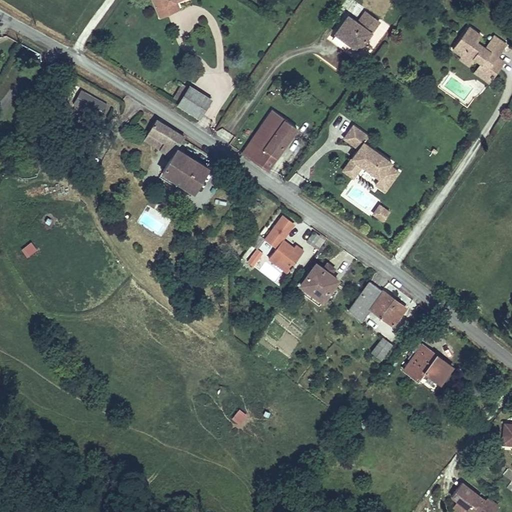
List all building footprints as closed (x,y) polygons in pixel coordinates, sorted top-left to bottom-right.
[(153,0),(160,17),(173,12),(169,4),(175,1),(177,0),(153,0)] [(175,1),(169,4),(173,12),(179,9),(175,1)] [(348,17),(335,34),(358,50),(378,22),(365,12),(357,23),(348,17)] [(482,45),(473,38),(477,33),(466,24),(449,47),(467,61),(470,57),(476,62),(475,64),(489,75),(497,65),(490,60),(503,43),(491,33),(482,45)] [(501,60),(494,55),(490,60),(497,65),(501,60)] [(489,75),(475,64),(471,68),(486,80),(489,75)] [(178,104),(200,118),(211,100),(189,87),(178,104)] [(272,111),(242,153),(267,170),(297,128),(272,111)] [(184,137),(156,120),(148,132),(165,142),(160,149),(172,157),(162,173),(194,192),(208,168),(177,149),(183,138),(184,137)] [(391,161),(363,140),(367,135),(352,124),(342,137),(357,148),(345,164),(356,172),(361,165),(378,178),(374,183),(384,191),(398,172),(388,164),(391,161)] [(224,127),(217,133),(228,144),(234,137),(224,127)] [(356,172),(345,164),(342,169),(352,176),(356,172)] [(382,206),(378,203),(371,213),(375,216),(382,206)] [(389,211),(382,206),(375,216),(382,221),(389,211)] [(283,239),(294,225),(282,216),(265,238),(277,247),(283,239)] [(306,241),(313,246),(320,236),(314,231),(306,241)] [(287,273),(304,251),(296,245),(293,248),(283,239),(277,247),(268,258),(287,273)] [(29,241),(21,251),(28,257),(37,247),(29,241)] [(253,266),(262,253),(257,249),(248,261),(253,266)] [(315,263),(298,287),(320,304),(338,280),(330,274),(323,269),(315,263)] [(327,263),(323,269),(330,274),(335,268),(327,263)] [(403,306),(369,281),(348,311),(361,321),(370,309),(393,325),(403,311),(400,309),(403,306)] [(380,360),(392,344),(383,337),(371,352),(380,360)] [(434,353),(419,342),(408,358),(410,360),(403,370),(418,380),(424,371),(440,383),(452,367),(434,353)] [(232,417),(239,424),(247,414),(239,408),(232,417)] [(502,443),(511,444),(511,423),(505,423),(502,443)] [(495,511),(498,508),(486,499),(484,501),(483,503),(480,501),(481,499),(461,483),(451,496),(457,501),(466,508),(471,511),(495,511)] [(463,511),(466,508),(457,501),(452,506),(460,511),(463,511)]
